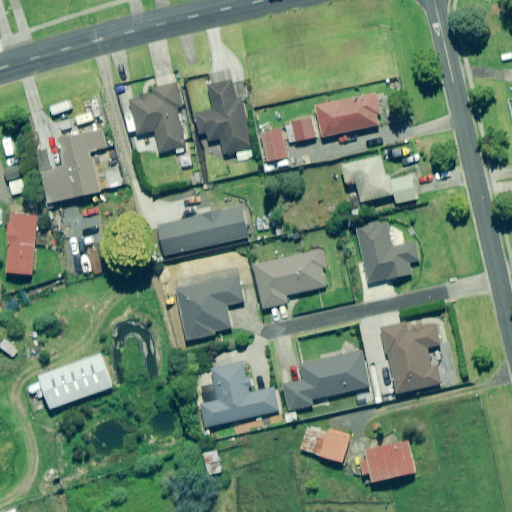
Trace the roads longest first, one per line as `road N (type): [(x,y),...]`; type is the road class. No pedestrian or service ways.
road 1 (residential): [(511,336),(434,0)]
road 2 (residential): [(0,68),(266,0)]
